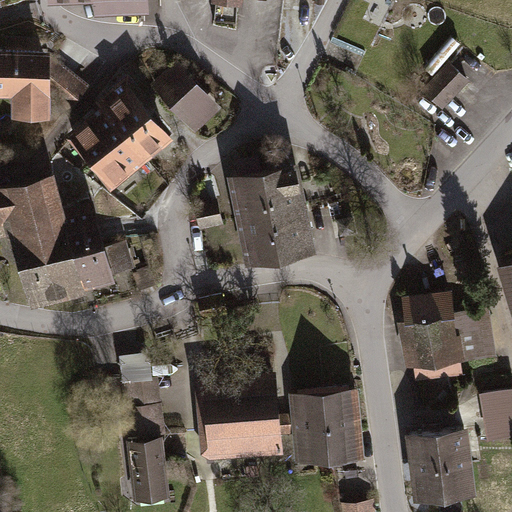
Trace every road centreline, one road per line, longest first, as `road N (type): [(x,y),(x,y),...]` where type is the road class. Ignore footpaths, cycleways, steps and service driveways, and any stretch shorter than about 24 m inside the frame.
road 1 (residential): [(45,0),(82,29),(167,38),(195,51),(274,111)]
road 2 (unclassified): [(395,511),(360,284)]
road 3 (residential): [(179,288),(172,229),(184,183),(274,111)]
road 4 (residential): [(418,231),(366,174),(274,111)]
road 5 (residential): [(0,312),(80,324),(161,303),(179,288)]
road 6 (residential): [(179,288),(302,265),(360,284)]
road 7 (residential): [(511,130),(418,231)]
road 8 (residential): [(274,111),(339,0)]
